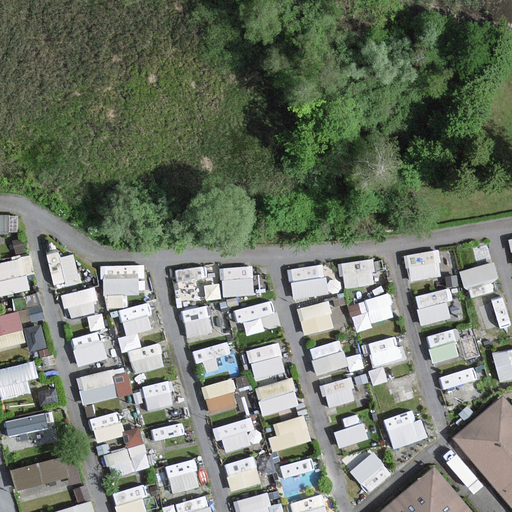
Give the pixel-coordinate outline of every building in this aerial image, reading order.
[(0,228),(23,228),(23,210),(0,210),(0,228)] [(409,250),(414,279),(446,273),(441,245),(409,250)] [(57,284),(85,278),(78,247),(50,252),(57,284)] [(23,248),(0,252),(0,276),(27,271),(23,248)] [(344,258),(347,284),(380,280),(378,254),(344,258)] [(469,285),(502,273),(496,256),(463,268),(469,285)] [(328,260),(292,264),(296,295),(332,290),(328,260)] [(149,291),(148,261),(106,262),(106,292),(149,291)] [(227,267),(231,293),(252,289),(248,263),(227,267)] [(71,313),(104,307),(99,283),(66,289),(71,313)] [(424,320),(457,315),(452,285),(419,290),(424,320)] [(357,324),(401,315),(396,290),(352,299),(357,324)] [(511,308),(508,292),(494,296),(500,323),(511,320),(511,308)] [(306,330),(339,325),(335,297),(302,302),(306,330)] [(154,298),(124,305),(130,333),(160,325),(154,298)] [(33,299),(0,305),(0,329),(38,322),(33,299)] [(211,301),(185,308),(194,339),(220,332),(211,301)] [(436,359),(466,351),(459,324),(429,332),(436,359)] [(405,334),(373,337),(375,361),(407,359),(405,334)] [(465,354),(481,352),(479,335),(464,337),(465,354)] [(314,343),(320,370),(351,363),(344,336),(314,343)] [(139,371),(171,362),(165,337),(132,346),(139,371)] [(282,338),(250,348),(260,378),(292,368),(282,338)] [(202,372),(242,368),(239,339),(199,343),(202,372)] [(511,345),(495,349),(502,379),(511,377),(511,345)] [(45,350),(0,358),(0,381),(50,372),(45,350)] [(484,360),(442,373),(452,404),(474,397),(468,380),(489,374),(484,360)] [(87,401),(136,388),(129,361),(80,374),(87,401)] [(331,403),(360,396),(355,374),(326,380),(331,403)] [(260,383),(266,410),(303,402),(297,375),(260,383)] [(150,406),(179,403),(176,377),(147,380),(150,406)] [(235,377),(207,381),(210,405),(238,402),(235,377)] [(511,404),(504,395),(455,436),(511,504),(511,404)] [(59,400),(0,411),(0,434),(63,423),(59,400)] [(100,412),(107,448),(131,444),(123,407),(100,412)] [(268,444),(263,414),(218,421),(222,451),(268,444)] [(109,451),(115,473),(156,463),(146,423),(128,427),(132,445),(109,451)] [(371,489),(395,470),(377,448),(353,467),(371,489)] [(74,450),(5,463),(9,485),(78,472),(74,450)] [(261,452),(229,458),(234,486),(266,480),(261,452)] [(201,454),(168,461),(174,489),(207,482),(201,454)] [(287,458),(289,480),(320,476),(318,455),(287,458)] [(468,511),(430,467),(375,511),(468,511)] [(116,490),(122,511),(136,511),(160,504),(152,478),(116,490)] [(275,511),(272,490),(240,494),(242,511),(275,511)] [(178,511),(218,511),(212,491),(175,501),(178,511)] [(86,511),(81,494),(25,511),(86,511)] [(275,500),(276,511),(293,511),(293,499),(275,500)]
